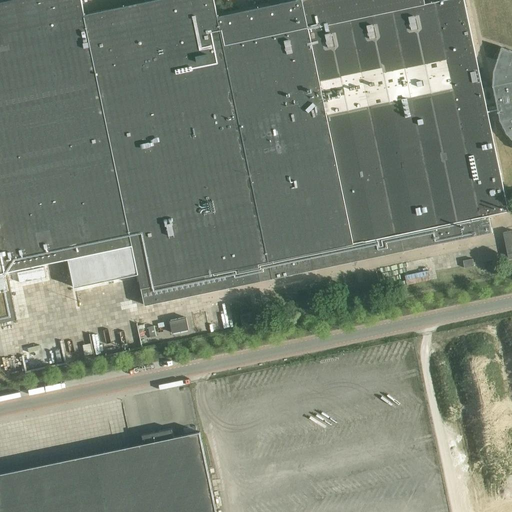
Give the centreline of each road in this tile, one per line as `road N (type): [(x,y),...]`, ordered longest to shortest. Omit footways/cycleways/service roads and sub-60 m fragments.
road 1 (unclassified): [(511,302),(0,410)]
road 2 (unknown): [(205,438),(414,398)]
road 3 (unknown): [(201,416),(408,372)]
road 4 (unknown): [(423,321),(465,511)]
